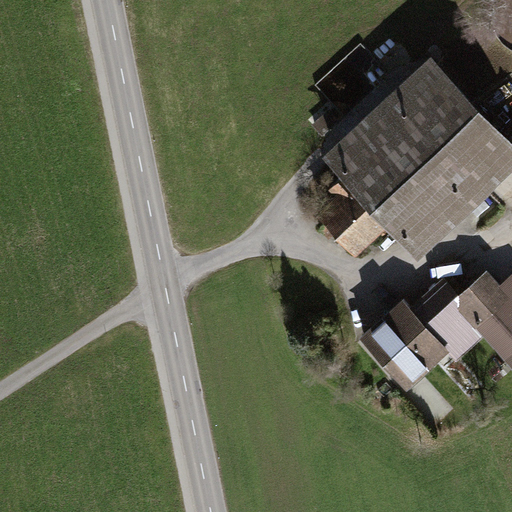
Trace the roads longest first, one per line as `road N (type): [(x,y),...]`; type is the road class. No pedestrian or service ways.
road 1 (tertiary): [(210,511),(108,0)]
road 2 (track): [(511,263),(414,290),(263,238),(164,286)]
road 3 (track): [(0,388),(164,286)]
